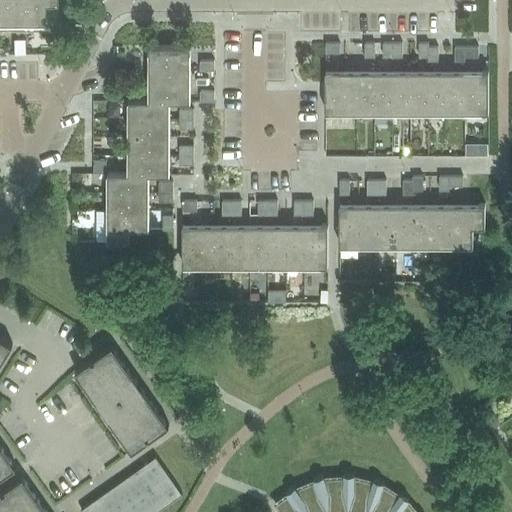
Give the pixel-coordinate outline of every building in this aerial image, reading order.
[(0,22),(25,23),(24,0),(6,0),(7,2),(0,2),(0,22)] [(56,2),(55,0),(24,0),(25,23),(58,23),(58,2),(56,2)] [(339,53),(339,43),(325,42),(325,52),(339,53)] [(374,43),(364,43),(364,57),(374,57),(374,43)] [(391,57),(391,43),(383,43),(383,57),(391,57)] [(402,57),(402,43),(391,43),(391,57),(402,57)] [(428,56),(427,43),(418,43),(418,56),(428,56)] [(437,60),(437,48),(437,46),(428,46),(428,43),(427,43),(428,56),(428,60),(437,60)] [(190,70),(190,46),(148,46),(148,82),(169,82),(169,70),(190,70)] [(464,56),(464,46),(454,46),(454,60),(464,60),(464,56)] [(477,56),(477,47),(477,46),(464,46),(464,56),(477,56)] [(214,71),(214,61),(200,61),(200,70),(214,71)] [(149,100),(169,101),(190,101),(190,70),(169,70),(169,82),(148,82),(148,100),(149,100)] [(343,91),(343,70),(325,70),(324,111),(356,111),(356,90),(343,91)] [(373,111),(373,70),(343,70),(343,91),(356,90),(356,111),(373,111)] [(391,111),(391,70),(373,70),(373,111),(391,111)] [(410,111),(410,70),(391,70),(391,111),(410,111)] [(428,111),(428,70),(410,70),(410,111),(428,111)] [(446,111),(446,70),(428,70),(428,111),(446,111)] [(464,111),(464,70),(446,70),(446,111),(464,111)] [(488,70),(482,70),(464,70),(464,111),(488,111),(488,70)] [(214,102),(214,92),(199,91),(200,101),(214,102)] [(169,119),(169,101),(149,100),(148,100),(128,100),(128,118),(169,119)] [(179,119),(194,119),(194,110),(179,110),(179,119)] [(169,137),(169,119),(128,118),(128,136),(169,137)] [(193,129),(194,119),(179,119),(179,129),(193,129)] [(169,155),(169,137),(128,136),(128,155),(169,155)] [(193,155),(194,146),(179,145),(179,155),(193,155)] [(169,173),(169,155),(128,155),(128,172),(128,173),(149,173),(169,173)] [(193,165),(193,155),(179,155),(179,165),(193,165)] [(149,191),(149,173),(128,173),(128,172),(107,172),(107,191),(149,191)] [(412,194),(412,189),(412,175),(412,179),(402,179),(402,193),(412,194)] [(422,189),(422,176),(422,175),(412,175),(412,189),(422,189)] [(439,189),(449,189),(449,175),(439,175),(439,189)] [(463,185),(463,177),(463,175),(449,175),(449,189),(449,185),(463,185)] [(349,194),(349,180),(339,180),(339,194),(349,194)] [(376,193),(376,180),(367,180),(367,193),(376,193)] [(386,194),(386,180),(376,180),(376,193),(386,194)] [(173,191),(173,183),(158,182),(158,191),(173,191)] [(149,209),(149,191),(107,191),(107,209),(149,209)] [(172,202),(173,191),(158,191),(159,202),(172,202)] [(258,214),(267,214),(267,200),(258,201),(258,214)] [(277,214),(277,201),(277,200),(267,200),(267,214),(277,214)] [(196,210),(196,201),(182,201),(182,210),(196,210)] [(231,214),(231,201),(222,201),(222,214),(231,214)] [(241,214),(241,202),(231,201),(231,214),(241,214)] [(303,214),(303,201),(294,201),(294,214),(303,214)] [(313,215),(313,201),(303,201),(303,214),(313,215)] [(359,245),(359,203),(339,203),(339,245),(359,245)] [(377,245),(377,203),(359,203),(359,245),(377,245)] [(394,245),(395,203),(377,203),(377,245),(394,245)] [(412,245),(412,203),(395,203),(394,245),(412,245)] [(430,245),(430,203),(412,203),(412,245),(430,245)] [(449,245),(449,203),(430,203),(430,245),(449,245)] [(485,203),(478,203),(449,203),(449,245),(471,245),(471,226),(485,226),(485,203)] [(129,228),(149,228),(149,209),(107,209),(107,241),(129,241),(129,228)] [(163,229),(172,229),(173,215),(163,215),(163,229)] [(213,244),(213,223),(183,223),(183,265),(202,265),(202,244),(213,244)] [(232,265),(231,223),(213,223),(213,244),(202,244),(202,265),(232,265)] [(249,265),(249,224),(231,223),(232,265),(249,265)] [(268,265),(267,224),(249,224),(249,265),(268,265)] [(286,265),(286,224),(267,224),(268,265),(286,265)] [(304,265),(304,224),(286,224),(286,265),(304,265)] [(328,224),(321,224),(304,224),(304,265),(328,265),(328,224)] [(0,363),(12,344),(0,336),(0,363)] [(89,391),(126,365),(112,345),(75,371),(89,391)] [(103,411),(140,385),(126,365),(89,391),(103,411)] [(117,431),(154,405),(140,385),(103,411),(117,431)] [(154,405),(117,431),(132,451),(169,425),(154,405)] [(1,446),(0,446),(0,477),(16,466),(1,446)] [(155,457),(80,510),(81,511),(156,511),(182,494),(155,457)] [(288,495),(276,503),(282,511),(415,511),(406,502),(409,500),(400,493),(398,495),(382,486),(383,483),(373,479),(372,482),(353,478),(354,475),(343,474),(343,477),(324,479),(323,476),(313,479),(314,482),(297,489),(295,487),(286,492),(288,495)] [(0,511),(14,511),(37,496),(23,476),(0,492),(0,511)] [(47,511),(37,496),(14,511),(47,511)]
